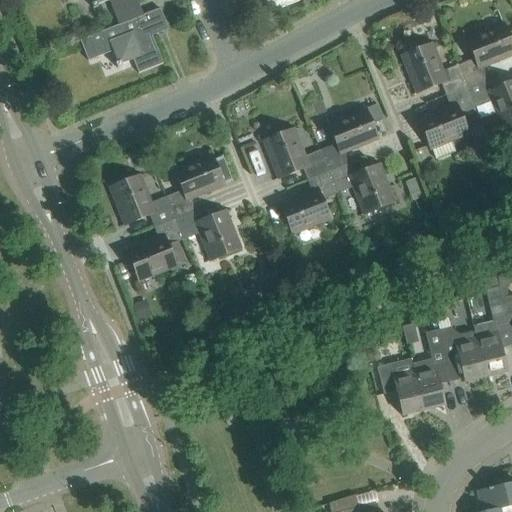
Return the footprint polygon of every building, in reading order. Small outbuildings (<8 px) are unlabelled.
[(62,0),(63,1),(66,0),(91,0),(93,3),(90,4),(92,10),(98,8),(97,5),(108,0),(114,14),(139,4),(136,0),(62,0)] [(265,0),(270,12),(301,0),(302,2),(306,0),(265,0)] [(98,33),(80,41),(86,56),(94,53),(96,58),(113,51),(117,63),(115,64),(117,69),(122,67),(121,65),(132,60),(138,74),(163,64),(148,28),(153,26),(148,13),(119,25),(98,33)] [(458,66),(466,87),(488,78),(484,67),(511,55),(511,46),(503,24),(466,39),(474,59),(458,66)] [(445,95),(466,87),(458,66),(442,72),(431,44),(402,56),(416,94),(441,84),(445,95)] [(502,129),(511,125),(511,81),(493,90),(488,78),(466,87),(475,108),(480,120),(496,114),(502,129)] [(467,134),(459,115),(475,108),(466,87),(445,95),(450,107),(418,120),(430,149),(467,134)] [(377,140),(370,123),(383,118),(377,103),(364,108),(363,104),(362,104),(364,110),(329,124),(327,118),(326,119),(336,144),(320,151),(328,172),(350,164),(345,152),(377,140)] [(307,181),(328,172),(320,151),(304,157),(293,130),(264,142),(278,179),(303,169),(307,181)] [(166,197),(175,219),(196,210),(192,199),(223,186),(211,156),(174,171),(182,191),(166,197)] [(364,215),(394,203),(379,166),(354,175),(350,164),(328,172),(337,194),(353,187),(364,215)] [(329,220),(321,200),(337,194),(328,172),(307,181),(312,192),(280,205),(292,235),(329,220)] [(153,227),(175,219),(166,197),(150,204),(140,176),(110,188),(125,225),(149,216),(153,227)] [(210,261),(240,249),(225,212),(201,222),(196,210),(175,219),(183,240),(199,234),(210,261)] [(186,262),(178,242),(183,240),(175,219),(153,227),(158,239),(126,251),(138,281),(186,262)] [(268,300),(285,293),(277,275),(261,282),(268,300)] [(511,296),(509,297),(502,299),(508,326),(511,324),(511,296)] [(491,322),(473,326),(474,331),(485,377),(507,372),(501,348),(496,329),(507,326),(508,326),(502,299),(501,299),(486,302),(491,322)] [(204,340),(218,334),(213,323),(199,329),(204,340)] [(440,330),(438,330),(451,381),(463,378),(464,382),(485,377),(474,331),(460,334),(452,327),(440,330)] [(411,359),(410,360),(423,411),(445,406),(439,384),(451,381),(438,330),(425,334),(431,360),(412,364),(411,359)] [(410,360),(376,368),(383,395),(395,392),(401,416),(423,411),(410,360)] [(227,426),(236,423),(233,413),(224,416),(227,426)] [(511,505),(511,483),(476,492),(481,511),(485,511),(510,506),(511,505)] [(355,495),(328,502),(330,511),(376,511),(374,504),(358,508),(355,495)]
